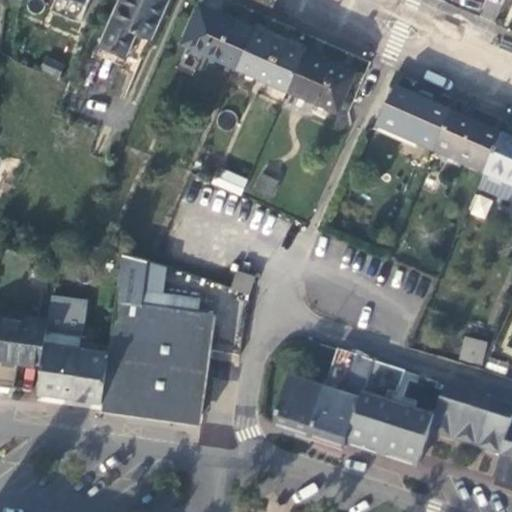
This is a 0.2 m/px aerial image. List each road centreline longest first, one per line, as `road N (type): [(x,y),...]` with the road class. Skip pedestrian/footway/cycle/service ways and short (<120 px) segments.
road 1 (residential): [(269,464),(252,434),(250,407),(270,319),(511,397)]
road 2 (unknown): [(94,218),(189,0)]
road 3 (residential): [(226,459),(0,426)]
road 4 (unclassified): [(511,77),(337,0)]
road 5 (unknown): [(67,171),(141,0)]
road 6 (residential): [(436,511),(269,464)]
